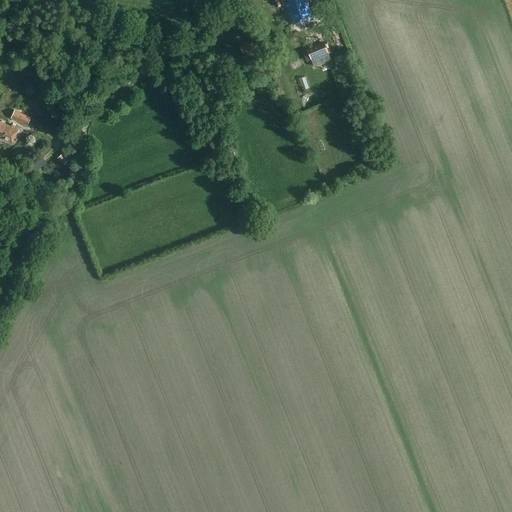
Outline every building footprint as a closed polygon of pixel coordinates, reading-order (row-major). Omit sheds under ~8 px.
[(293,23),(313,15),(307,1),(304,2),(303,0),(287,0),(288,1),(285,3),(293,23)] [(243,54),(259,47),(255,38),(239,45),(243,54)] [(320,59),(330,55),(324,41),(306,48),(312,60),(319,57),(320,59)] [(27,127),(31,115),(14,109),(11,119),(22,123),(22,125),(27,127)] [(13,142),(19,127),(12,124),(11,126),(0,121),(0,139),(3,141),(4,138),(13,142)] [(57,158),(64,165),(70,159),(63,152),(57,158)]
